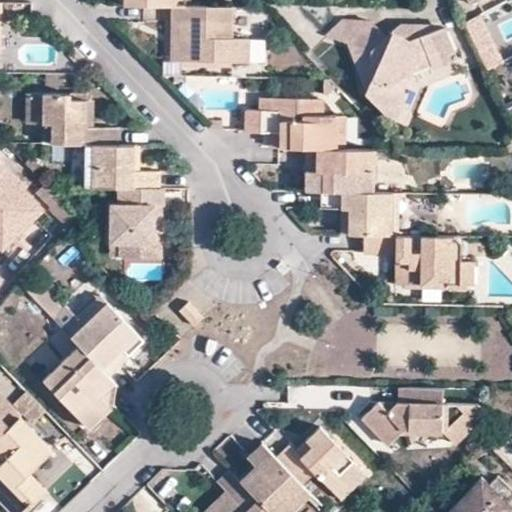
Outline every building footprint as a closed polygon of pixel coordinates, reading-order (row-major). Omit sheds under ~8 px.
[(231,6),(184,5),(172,5),(171,5),(171,20),(181,21),(181,60),(249,62),(249,40),(232,40),(231,6)] [(180,60),(181,60),(181,21),(171,20),(169,60),(180,60)] [(332,39),(353,47),(372,25),(373,22),(346,21),(332,39)] [(389,37),(372,25),(353,47),(363,73),(370,73),(374,79),(368,92),(394,120),(401,103),(392,99),(396,88),(403,91),(411,69),(430,62),(428,54),(451,47),(452,47),(446,32),(434,32),(434,26),(399,25),(389,37)] [(456,57),(452,47),(451,47),(428,54),(430,62),(433,66),(456,57)] [(406,92),(403,91),(396,88),(392,99),(401,103),(406,92)] [(85,143),(117,144),(116,126),(91,126),(84,126),(84,98),(67,98),(67,92),(40,92),(40,142),(85,143)] [(262,95),(263,108),(275,108),(275,96),(262,95)] [(339,147),(340,112),(325,112),(325,97),(275,96),(275,108),(263,108),(250,108),(249,130),(274,130),(283,130),(284,146),(310,147),(327,147),(339,147)] [(348,112),(340,112),(339,147),(348,148),(348,112)] [(274,146),(284,146),(283,130),(274,130),(274,146)] [(135,144),(117,144),(85,143),(86,187),(117,187),(160,188),(160,169),(135,169),(135,144)] [(310,147),(309,169),(326,169),(327,147),(310,147)] [(339,147),(327,147),(326,169),(309,169),(309,190),(324,191),(350,191),(351,170),(351,169),(363,169),(370,169),(370,148),(348,148),(339,147)] [(0,204),(22,184),(0,161),(0,204)] [(362,191),(363,169),(351,169),(351,170),(350,191),(362,191)] [(0,204),(0,232),(11,244),(47,209),(22,184),(0,204)] [(160,188),(117,187),(117,205),(109,205),(108,243),(118,243),(118,257),(138,258),(138,244),(153,244),(154,206),(161,206),(164,206),(164,188),(160,188)] [(350,191),(324,191),(324,207),(341,208),(342,208),(349,208),(349,233),(363,234),(387,234),(386,192),(362,191),(350,191)] [(154,206),(153,244),(161,244),(161,206),(154,206)] [(340,233),(349,233),(349,208),(342,208),(341,208),(340,233)] [(0,232),(0,241),(7,248),(11,244),(0,232)] [(363,251),(393,252),(393,234),(387,234),(363,234),(363,251)] [(393,234),(393,252),(392,286),(471,287),(470,264),(443,263),(443,235),(394,234),(393,234)] [(99,294),(75,318),(84,326),(108,302),(99,294)] [(193,325),(203,314),(186,298),(177,309),(193,325)] [(84,326),(75,318),(64,328),(81,346),(109,375),(121,364),(117,360),(124,352),(128,356),(145,340),(108,302),(84,326)] [(116,383),(109,375),(81,346),(44,382),(90,429),(112,408),(102,397),(116,383)] [(117,360),(121,364),(128,356),(124,352),(117,360)] [(382,406),(375,399),(358,413),(385,440),(400,426),(438,427),(451,442),(476,422),(476,404),(439,404),(440,388),(401,387),(400,399),(392,406),(386,411),(382,406)] [(395,399),(375,399),(382,406),(386,411),(392,406),(400,399),(401,387),(396,387),(395,398),(395,399)] [(0,433),(18,416),(0,398),(0,433)] [(23,411),(34,423),(46,411),(35,400),(23,411)] [(18,416),(0,433),(0,491),(2,491),(23,511),(45,489),(27,471),(51,448),(19,415),(18,416)] [(275,457),(299,482),(311,471),(333,493),(345,482),(349,486),(363,473),(317,425),(304,438),(311,446),(300,457),(292,449),(288,445),(275,457)] [(303,439),(292,449),(300,457),(311,446),(304,438),(303,439)] [(239,479),(270,511),(288,511),(294,506),(309,492),(299,482),(275,457),(260,442),(246,456),(254,465),(239,479)] [(270,511),(239,479),(229,470),(216,482),(222,489),(229,495),(211,511),(270,511)] [(368,478),(363,473),(349,486),(345,482),(333,493),(342,503),(368,478)] [(511,511),(511,489),(495,474),(487,482),(479,475),(442,511),(511,511)] [(199,511),(211,511),(229,495),(222,489),(199,511)] [(21,511),(22,511),(23,511),(2,491),(0,491),(0,498),(12,511),(21,511)]
